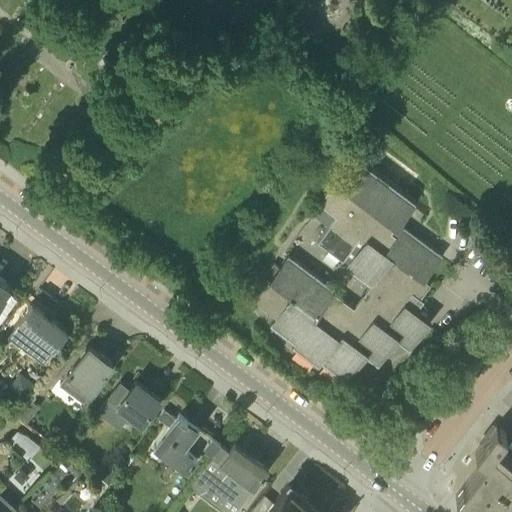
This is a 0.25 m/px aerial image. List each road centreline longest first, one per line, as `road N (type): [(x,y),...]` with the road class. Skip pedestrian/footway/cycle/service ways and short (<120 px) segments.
road 1 (tertiary): [(401,493),(0,202)]
road 2 (residential): [(401,493),(511,362)]
